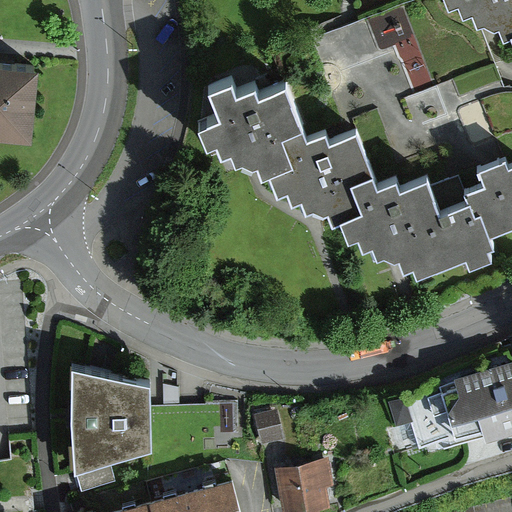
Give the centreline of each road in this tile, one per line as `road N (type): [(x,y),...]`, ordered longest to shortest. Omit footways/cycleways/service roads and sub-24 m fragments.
road 1 (residential): [(36,216),(111,301),(252,364),(317,368),(383,356),(511,306)]
road 2 (residential): [(100,0),(108,55),(104,113),(65,189),(36,216)]
road 3 (residential): [(362,511),(511,461)]
